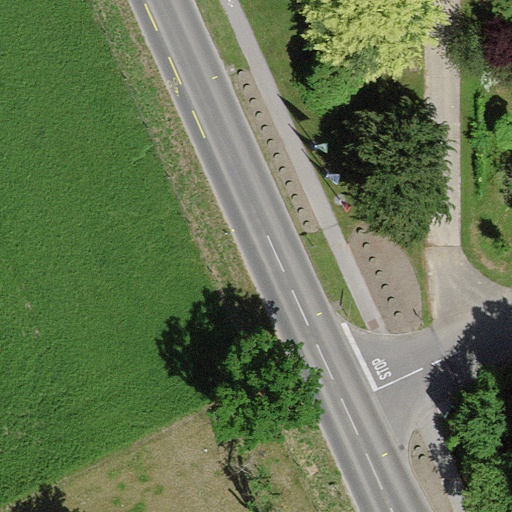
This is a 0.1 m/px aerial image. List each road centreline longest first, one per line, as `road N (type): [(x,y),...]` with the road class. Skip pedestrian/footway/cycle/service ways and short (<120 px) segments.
road 1 (tertiary): [(394,511),(167,0)]
road 2 (track): [(444,0),(444,248),(472,341)]
